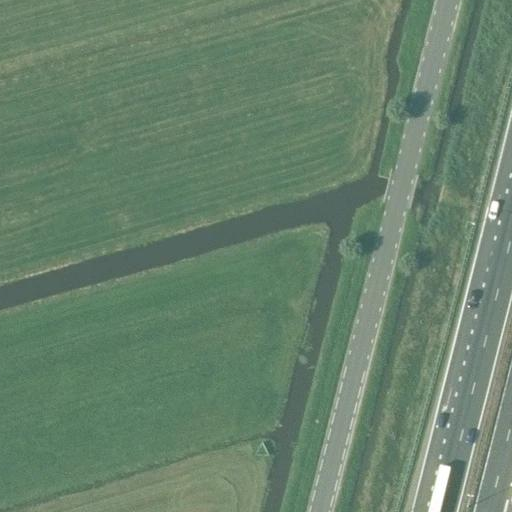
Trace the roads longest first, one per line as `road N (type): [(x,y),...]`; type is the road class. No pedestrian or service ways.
road 1 (tertiary): [(448,0),(318,511)]
road 2 (motorway): [(511,228),(440,511)]
